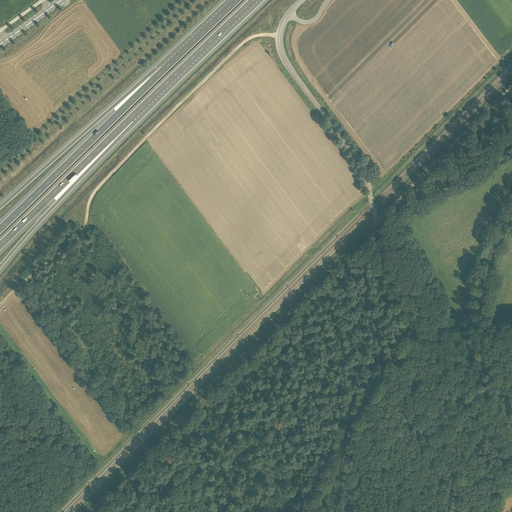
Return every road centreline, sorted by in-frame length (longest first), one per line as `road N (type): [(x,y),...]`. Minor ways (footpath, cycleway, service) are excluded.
road 1 (track): [(0,310),(83,231),(92,198),(131,155),(250,38),(278,36)]
road 2 (unclassified): [(511,467),(395,283),(375,218)]
road 3 (unclassified): [(375,218),(363,171),(282,55),(278,36),(289,14)]
road 4 (motorway): [(164,68),(0,229)]
road 5 (track): [(304,511),(418,321)]
road 6 (unknown): [(218,362),(372,204)]
road 7 (motorway): [(164,68),(0,206)]
road 8 (motorway): [(0,266),(129,119)]
road 9 (unclassified): [(511,86),(375,218)]
road 10 (motorway): [(0,245),(129,119)]
road 11 (motorway): [(129,119),(253,0)]
road 12 (track): [(511,151),(397,213)]
